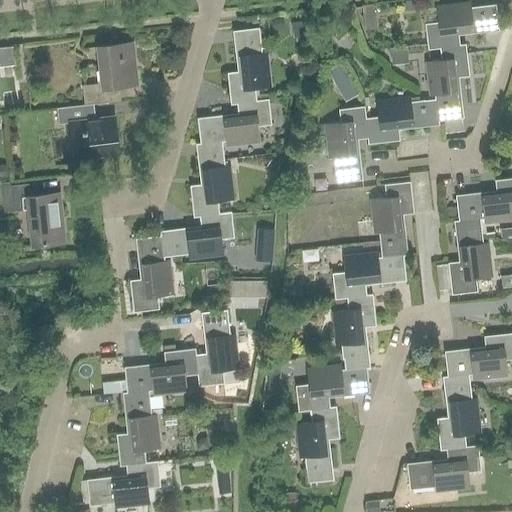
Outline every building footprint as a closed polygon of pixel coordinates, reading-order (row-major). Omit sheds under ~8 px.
[(416,9),(415,0),(412,0),(405,1),(406,10),(416,9)] [(499,30),(496,4),(471,7),(470,3),(436,7),(438,22),(425,24),(428,49),(440,48),(460,45),(458,31),(472,29),(473,33),(499,30)] [(372,4),(362,5),(365,30),(375,29),(372,4)] [(307,21),(292,22),(294,46),(310,44),(307,21)] [(234,31),(236,57),(240,57),(242,71),(227,73),(231,104),(237,104),(258,100),(257,100),(255,88),(270,87),(266,53),(262,53),(259,28),(234,31)] [(9,43),(0,45),(0,71),(14,68),(9,43)] [(119,87),(137,84),(132,43),(98,47),(103,83),(83,86),(85,104),(121,100),(119,87)] [(466,44),(460,45),(440,48),(441,60),(427,62),(431,96),(435,95),(435,99),(439,121),(464,118),(460,91),(457,92),(455,78),(469,76),(466,44)] [(439,125),(439,121),(435,99),(425,100),(411,102),(410,98),(376,102),(378,116),(366,118),(368,138),(368,144),(400,140),(398,126),(413,124),(413,128),(439,125)] [(269,99),(258,100),(237,104),(239,117),(224,119),(224,115),(197,118),(200,143),(222,141),(226,141),(226,145),(260,141),(259,126),(272,125),(269,99)] [(75,157),(119,152),(114,116),(95,119),(94,103),(57,108),(59,124),(71,123),(75,157)] [(354,140),(368,138),(366,118),(365,106),(339,109),(341,122),(326,124),(330,158),(334,157),(337,183),(363,180),(360,153),(356,154),(354,140)] [(225,166),(222,141),(200,143),(196,144),(199,170),(203,170),(205,184),(190,186),(194,217),(200,217),(228,212),(219,213),(218,201),(233,199),(229,165),(225,166)] [(267,166),(275,171),(280,164),(272,159),(267,166)] [(511,178),(495,180),(497,195),(483,196),(482,192),(456,195),(457,207),(458,214),(459,220),(454,221),(455,222),(480,219),(484,218),(485,222),(511,218),(511,178)] [(379,232),(382,257),(403,255),(408,255),(405,228),(401,229),(400,215),(414,213),(411,181),(385,184),(386,197),(372,199),(375,233),(379,232)] [(37,183),(11,186),(9,182),(2,183),(5,213),(14,212),(27,210),(30,232),(32,247),(65,243),(60,193),(39,195),(37,183)] [(447,208),(447,215),(458,214),(457,207),(447,208)] [(231,212),(228,212),(200,217),(202,230),(187,232),(187,228),(160,231),(161,235),(164,257),(189,254),(189,257),(223,253),(222,239),(234,237),(231,212)] [(483,243),(480,219),(455,222),(457,247),(461,247),(463,261),(448,263),(452,294),(478,291),(476,278),(491,277),(487,243),(483,243)] [(259,230),(257,247),(274,248),(275,231),(259,230)] [(165,260),(164,257),(161,235),(136,238),(139,265),(143,264),(145,278),(130,280),(134,312),(160,309),(158,296),(173,294),(169,260),(165,260)] [(406,280),(403,255),(382,257),(378,257),(377,253),(344,257),(345,272),(332,273),(335,299),(347,298),(370,294),(367,294),(365,281),(379,279),(380,283),(406,280)] [(511,274),(501,276),(502,287),(511,285),(511,274)] [(246,284),(231,284),(231,300),(246,300),(246,284)] [(299,290),(287,291),(288,304),(300,302),(299,290)] [(373,294),(370,294),(347,298),(348,310),(334,311),(338,345),(341,345),(343,359),(344,359),(345,369),(367,368),(370,367),(367,341),(363,341),(362,327),(376,325),(373,294)] [(196,354),(196,348),(199,386),(225,383),(223,370),(238,369),(234,335),(230,335),(227,310),(201,312),(204,339),(208,338),(210,353),(196,354)] [(511,359),(511,332),(484,336),(486,351),(471,352),(471,348),(445,351),(447,376),(469,375),(473,374),(474,378),(507,375),(506,360),(511,359)] [(280,354),(289,358),(294,346),(285,342),(280,354)] [(199,386),(196,348),(164,352),(165,366),(151,368),(151,364),(125,367),(127,392),(149,390),(153,390),(153,394),(187,390),(185,375),(198,374),(199,386)] [(279,365),(269,365),(269,387),(279,387),(279,365)] [(370,392),(367,368),(345,369),(341,369),(341,366),(307,369),(309,384),(296,385),(299,411),(311,410),(330,407),(329,393),(343,392),(343,395),(370,392)] [(472,399),(469,375),(447,376),(443,376),(446,403),(450,402),(451,417),(437,418),(440,450),(446,449),(466,446),(465,434),(480,433),(476,399),(472,399)] [(108,391),(126,389),(125,382),(107,384),(108,391)] [(152,415),(149,390),(127,392),(123,392),(126,419),(130,419),(131,433),(117,434),(120,466),(126,465),(158,461),(146,462),(145,450),(159,449),(155,414),(152,415)] [(336,406),(330,407),(311,410),(312,422),(297,424),(301,458),(305,457),(308,482),(333,480),(330,453),(327,454),(325,440),(340,438),(336,406)] [(176,415),(164,416),(165,426),(177,425),(176,415)] [(196,441),(198,454),(211,452),(209,439),(196,441)] [(478,445),(466,446),(446,449),(448,463),(434,464),(433,461),(407,464),(410,489),(435,487),(436,490),(470,487),(468,472),(481,471),(478,445)] [(161,487),(158,461),(126,465),(128,479),(114,480),(113,477),(87,480),(90,505),(115,503),(115,507),(149,503),(148,488),(161,487)] [(229,467),(217,468),(218,476),(230,475),(229,467)] [(295,493),(282,494),(283,508),(296,507),(295,493)]
